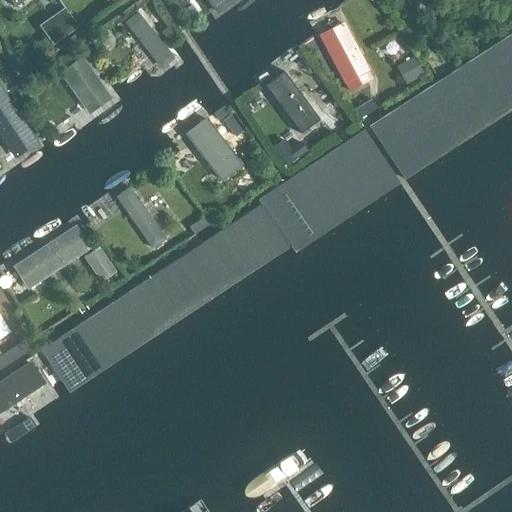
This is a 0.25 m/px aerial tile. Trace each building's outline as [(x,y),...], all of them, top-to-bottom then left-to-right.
[(6,0),(16,13),(35,0),(6,0)] [(202,0),(217,20),(244,0),(202,0)] [(55,42),(78,26),(66,10),(44,26),(55,42)] [(178,67),(145,19),(128,31),(160,78),(178,67)] [(160,32),(166,40),(176,33),(170,25),(160,32)] [(318,42),(349,95),(377,79),(346,26),(318,42)] [(511,34),(369,127),(404,180),(511,109),(511,34)] [(395,67),(406,85),(424,75),(414,57),(395,67)] [(89,118),(109,104),(80,62),(59,76),(89,118)] [(262,85),(296,128),(316,113),(282,69),(262,85)] [(0,89),(0,145),(11,163),(36,147),(0,89)] [(187,139),(218,187),(243,171),(212,123),(187,139)] [(395,177),(367,135),(42,354),(68,393),(395,177)] [(270,148),(284,167),(307,152),(299,141),(289,148),(283,138),(270,148)] [(113,204),(141,249),(159,238),(131,193),(113,204)] [(11,268),(24,289),(89,249),(76,229),(11,268)] [(84,257),(100,282),(115,272),(99,248),(84,257)] [(0,338),(9,332),(0,319),(0,338)] [(0,379),(0,419),(46,387),(27,360),(0,379)]
